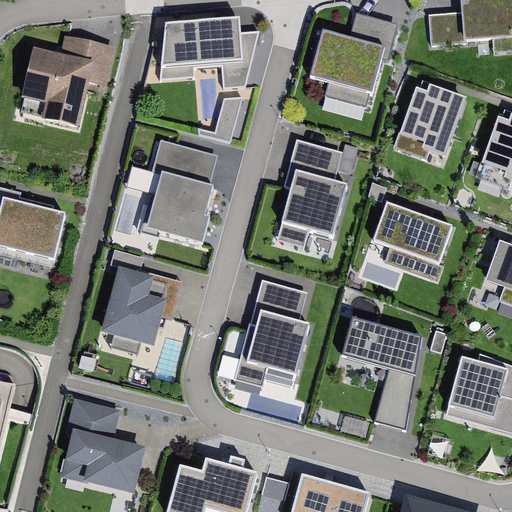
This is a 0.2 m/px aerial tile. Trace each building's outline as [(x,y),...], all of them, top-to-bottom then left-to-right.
[(465,17),(430,20),(432,48),(468,45),(467,43),(511,39),(511,1),(464,5),(465,17)] [(242,16),(168,21),(161,80),(194,77),(195,67),(223,66),(225,87),(247,85),(260,32),(243,32),(242,16)] [(396,31),(366,23),(360,44),(323,34),(311,80),(373,97),(383,60),(387,62),(396,31)] [(111,53),(80,45),(75,65),(36,55),(26,99),(50,105),(46,121),(77,128),(88,83),(103,87),(111,53)] [(466,94),(425,77),(400,139),(441,156),(466,94)] [(243,102),(225,105),(217,138),(199,134),(200,139),(230,147),(243,102)] [(511,107),(508,105),(485,165),(511,174),(511,107)] [(219,156),(164,139),(154,172),(165,175),(150,225),(204,241),(212,215),(205,213),(214,183),(211,182),(219,156)] [(344,152),(297,140),(285,185),(295,187),(284,226),(334,239),(349,184),(336,180),(344,152)] [(19,191),(0,186),(0,249),(56,263),(68,209),(17,197),(19,191)] [(453,231),(387,208),(374,246),(391,252),(439,269),(453,231)] [(511,249),(501,246),(486,285),(511,294),(511,249)] [(391,252),(386,267),(439,285),(444,270),(439,269),(391,252)] [(181,284),(120,267),(102,330),(153,344),(161,318),(170,321),(181,284)] [(308,296),(263,284),(235,384),(262,391),(267,372),(295,379),(309,329),(299,326),(308,296)] [(423,342),(353,322),(343,360),(390,373),(376,425),(407,433),(423,342)] [(431,353),(442,356),(447,337),(437,334),(431,353)] [(480,362),(466,356),(450,413),(511,432),(511,365),(483,354),(480,362)] [(0,442),(12,388),(0,385),(0,442)] [(122,413),(75,402),(66,437),(72,439),(62,481),(134,499),(146,451),(114,443),(122,413)] [(204,459),(200,472),(178,466),(165,511),(251,511),(262,475),(249,471),(251,463),(229,457),(227,465),(204,459)] [(366,511),(370,497),(302,478),(292,511),(366,511)] [(468,511),(406,495),(400,511),(468,511)]
